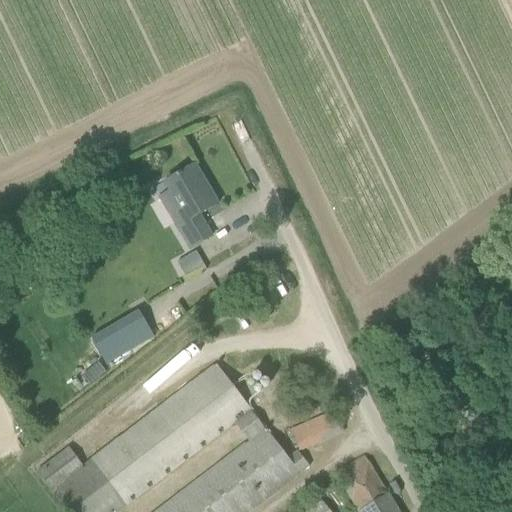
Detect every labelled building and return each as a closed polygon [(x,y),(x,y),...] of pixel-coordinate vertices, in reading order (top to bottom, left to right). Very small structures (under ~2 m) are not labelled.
[(212,238),(199,216),(218,205),(195,165),(165,183),(186,217),(176,223),(191,250),(212,238)] [(23,266),(54,246),(44,229),(12,249),(23,266)] [(198,252),(179,260),(190,286),(209,278),(198,252)] [(154,337),(139,311),(92,339),(107,364),(154,337)] [(217,366),(84,467),(69,448),(37,472),(52,492),(51,492),(66,511),(119,511),(235,424),(251,412),(252,411),(217,366)] [(298,452),(289,459),(266,430),(265,431),(251,412),(235,424),(250,443),(159,511),(250,511),(300,474),(310,467),(298,452)] [(335,413),(291,432),(299,450),(344,431),(335,413)] [(398,511),(388,495),(361,511),(398,511)] [(330,511),(318,496),(296,511),(330,511)]
